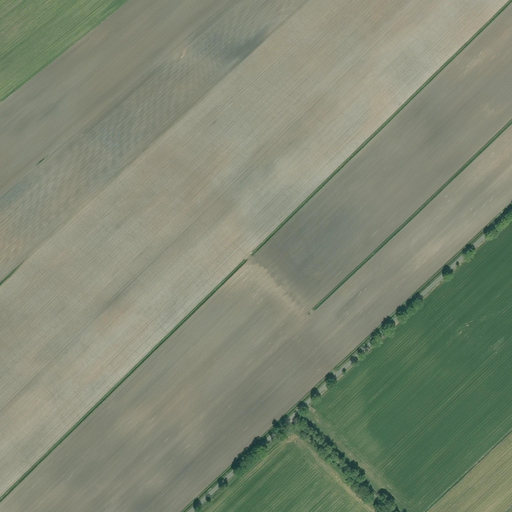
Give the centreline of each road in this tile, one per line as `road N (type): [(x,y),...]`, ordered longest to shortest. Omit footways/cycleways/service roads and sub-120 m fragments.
road 1 (unclassified): [(191,511),(511,213)]
road 2 (track): [(390,511),(290,418)]
